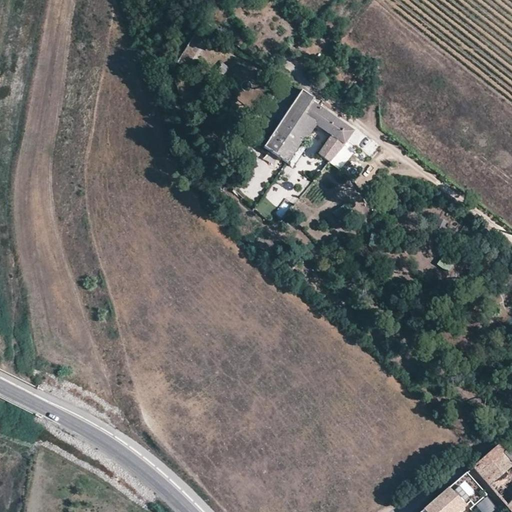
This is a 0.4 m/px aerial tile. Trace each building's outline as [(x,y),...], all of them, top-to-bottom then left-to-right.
[(315,100),(302,91),(264,147),(288,163),(303,140),(307,139),(316,126),(330,136),(318,154),(330,163),(340,150),(343,144),(345,145),(355,131),(320,107),(313,102),(315,100)] [(348,141),(373,159),(382,146),(357,129),(348,141)] [(343,144),(340,150),(345,154),(349,148),(345,145),(343,144)] [(264,158),(273,165),(278,159),(269,152),(264,158)] [(277,204),(283,190),(271,184),(265,199),(277,204)] [(508,449),(511,445),(511,442),(507,437),(504,439),(502,442),(508,449)] [(502,442),(472,468),(498,498),(510,511),(511,511),(511,459),(505,451),(508,449),(502,442)] [(478,483),(467,472),(448,488),(459,500),(478,483)] [(459,511),(466,506),(459,500),(448,488),(435,499),(419,511),(459,511)] [(475,505),(480,511),(493,511),(498,509),(487,495),(475,505)]
